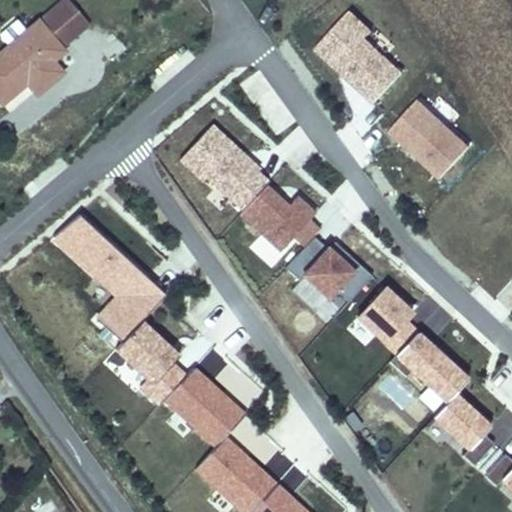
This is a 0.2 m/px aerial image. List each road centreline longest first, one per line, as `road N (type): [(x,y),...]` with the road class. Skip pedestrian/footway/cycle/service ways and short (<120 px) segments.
road 1 (residential): [(118,142),(384,511)]
road 2 (residential): [(511,347),(405,249),(261,54),(232,32)]
road 3 (tertiary): [(0,343),(119,511)]
road 4 (residential): [(232,32),(218,60),(118,142)]
road 5 (residential): [(118,142),(0,240)]
